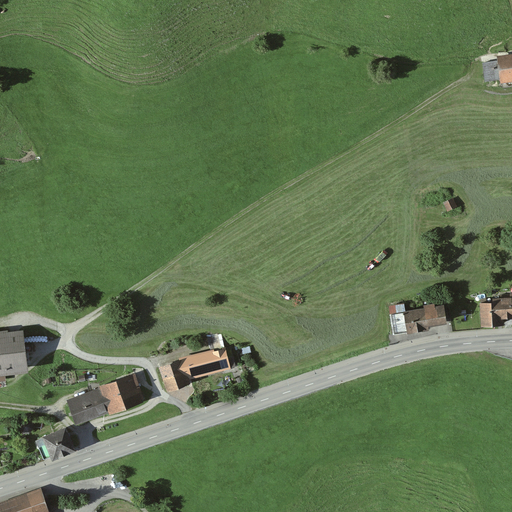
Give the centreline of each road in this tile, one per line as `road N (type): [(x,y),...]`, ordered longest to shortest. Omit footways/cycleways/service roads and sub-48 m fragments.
road 1 (track): [(64,339),(205,238),(469,76)]
road 2 (tertiary): [(209,418),(437,346),(511,339)]
road 3 (track): [(160,393),(147,407),(82,429),(56,413),(0,405)]
road 4 (unclassified): [(209,418),(160,393),(141,362),(80,354),(64,339)]
road 5 (tertiary): [(94,458),(209,418)]
